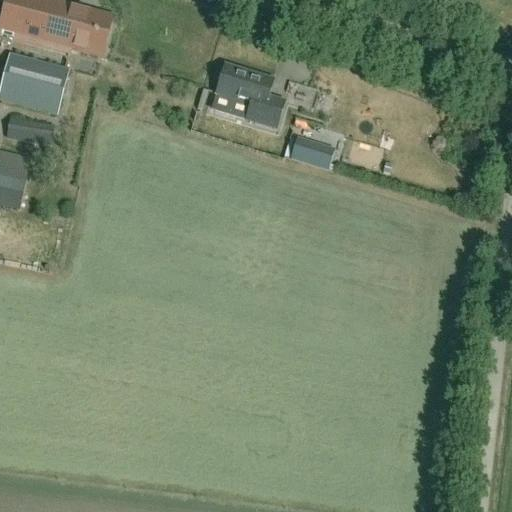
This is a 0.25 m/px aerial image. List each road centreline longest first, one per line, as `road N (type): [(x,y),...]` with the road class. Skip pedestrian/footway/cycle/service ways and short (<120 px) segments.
road 1 (unclassified): [(475,511),(511,171)]
road 2 (unclassified): [(511,65),(288,0)]
